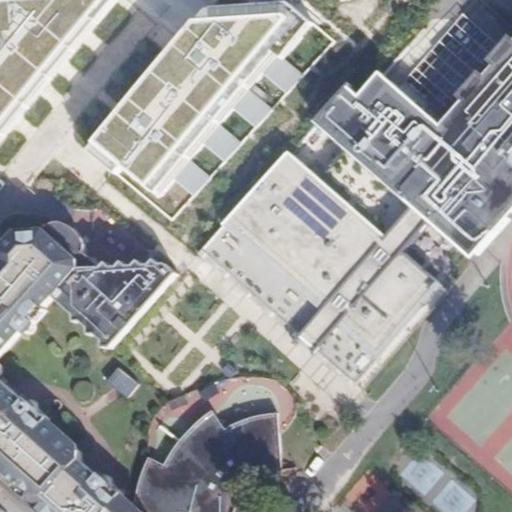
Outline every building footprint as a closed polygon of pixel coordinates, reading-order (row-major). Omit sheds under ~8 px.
[(0,0),(0,155),(132,0),(0,0)] [(209,9),(89,148),(168,211),(333,27),(296,3),(209,9)] [(345,27),(345,64),(363,64),(363,27),(345,27)] [(511,39),(439,125),(381,76),(366,92),(356,83),(324,118),(351,142),(329,167),(302,142),(213,239),(361,376),(451,279),(416,247),(438,222),(476,256),(499,230),(495,227),(511,207),(511,39)] [(51,228),(42,232),(15,235),(0,252),(3,254),(12,262),(0,276),(0,469),(20,486),(32,496),(44,506),(81,464),(82,455),(50,426),(52,424),(40,413),(37,406),(30,403),(27,406),(0,382),(0,378),(1,378),(3,376),(3,371),(0,368),(0,360),(24,334),(30,334),(31,334),(33,333),(36,329),(36,327),(34,323),(56,300),(76,316),(75,322),(83,322),(90,329),(90,336),(97,334),(106,342),(106,348),(113,346),(114,348),(181,274),(168,264),(163,265),(157,260),(153,264),(146,265),(141,260),(136,265),(129,266),(124,261),(120,266),(112,266),(107,263),(101,268),(85,253),(84,247),(80,239),(75,233),(70,230),(55,227),(51,228)] [(0,276),(12,262),(3,254),(0,258),(0,276)] [(71,511),(234,511),(236,506),(239,499),(242,493),(251,484),(258,479),(269,474),(284,471),(276,415),(263,417),(252,420),(225,431),(213,412),(201,421),(191,430),(182,441),(173,453),(168,463),(150,456),(142,480),(139,497),(133,503),(122,493),(123,492),(105,477),(103,477),(101,477),(99,479),(71,511)] [(439,511),(466,511),(477,501),(421,450),(398,474),(439,511)] [(40,511),(71,511),(99,479),(81,464),(44,506),(40,511)] [(0,469),(0,478),(14,491),(16,490),(20,486),(0,469)] [(32,496),(20,486),(16,490),(28,500),(32,496)] [(39,511),(40,511),(44,506),(32,496),(28,500),(27,501),(39,511)]
